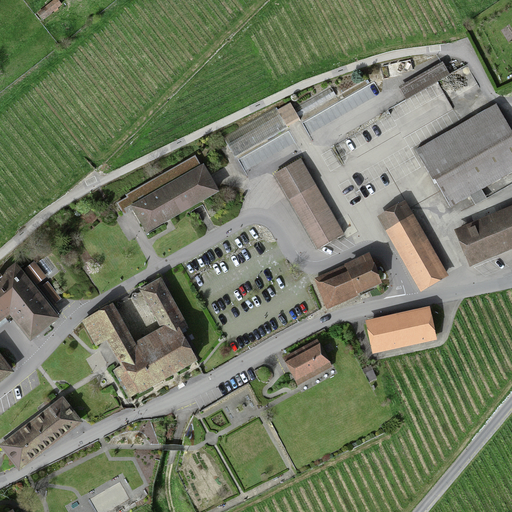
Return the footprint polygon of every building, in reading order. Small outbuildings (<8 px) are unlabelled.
[(55,0),(39,13),(43,19),(60,5),(56,0),(55,0)] [(442,65),(401,89),(407,99),(449,75),(442,65)] [(224,138),(235,157),(299,120),(300,120),(298,117),(336,95),(331,87),(294,109),(291,103),(278,110),(277,107),(224,138)] [(511,132),(496,105),(416,150),(435,184),(437,183),(451,207),(511,171),(511,132)] [(147,230),(216,191),(203,167),(201,168),(195,157),(127,195),(147,230)] [(275,174),(318,249),(343,234),(300,160),(275,174)] [(423,288),(444,276),(433,257),(435,256),(431,249),(429,250),(410,216),(408,218),(401,206),(382,217),(423,288)] [(511,211),(459,234),(470,261),(511,243),(511,211)] [(341,268),(342,271),(316,282),(326,306),(378,284),(368,259),(351,267),(350,264),(341,268)] [(31,337),(55,318),(15,267),(2,277),(0,275),(0,318),(10,311),(31,337)] [(114,370),(129,397),(196,359),(180,330),(186,327),(160,280),(142,291),(164,330),(135,346),(113,307),(84,323),(97,345),(109,338),(124,365),(114,370)] [(428,312),(369,324),(374,349),(433,336),(428,312)] [(298,380),(327,364),(317,345),(288,361),(298,380)] [(0,379),(10,372),(0,359),(0,379)] [(19,467),(79,421),(63,399),(3,446),(19,467)]
